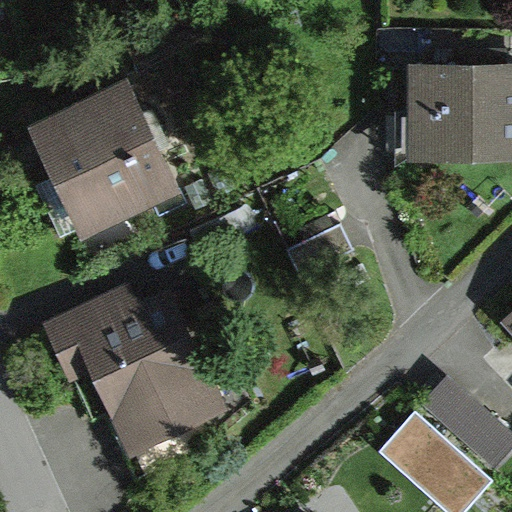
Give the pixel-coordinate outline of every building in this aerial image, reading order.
[(511,151),(511,66),(410,67),(410,151),(511,151)] [(117,85),(33,122),(79,226),(163,190),(117,85)] [(152,282),(42,334),(55,363),(79,351),(123,443),(209,402),(152,282)] [(509,438),(439,379),(420,402),(489,461),(509,438)] [(460,472),(417,435),(390,465),(434,503),(460,472)]
